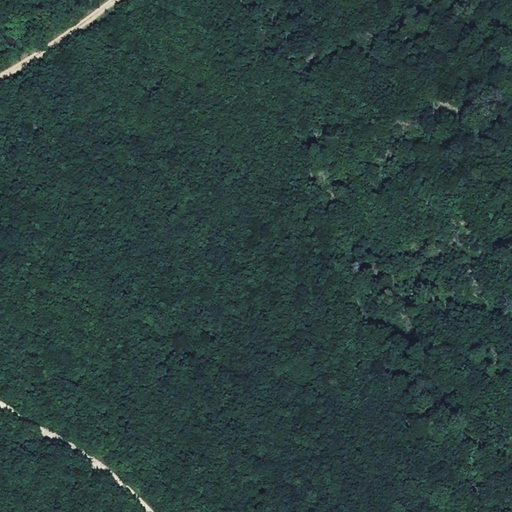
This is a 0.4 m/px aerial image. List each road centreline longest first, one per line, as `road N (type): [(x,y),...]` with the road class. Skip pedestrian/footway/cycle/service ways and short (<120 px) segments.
road 1 (track): [(244,0),(445,511)]
road 2 (track): [(0,408),(93,463),(148,511)]
road 3 (track): [(0,74),(119,0)]
